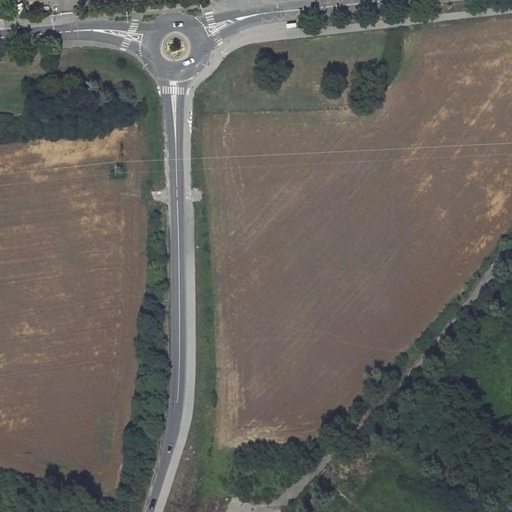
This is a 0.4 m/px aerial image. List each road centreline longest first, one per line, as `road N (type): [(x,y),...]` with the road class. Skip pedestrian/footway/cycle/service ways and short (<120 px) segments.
road 1 (unclassified): [(150,511),(177,402),(177,70)]
road 2 (unclassified): [(195,31),(394,0)]
road 3 (unclassified): [(149,40),(85,31),(0,37)]
